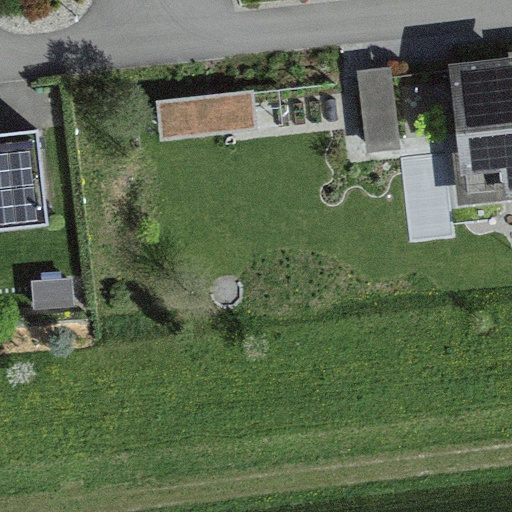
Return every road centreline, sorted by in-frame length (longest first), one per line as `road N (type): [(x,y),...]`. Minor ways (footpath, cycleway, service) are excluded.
road 1 (residential): [(511,13),(0,77)]
road 2 (track): [(511,438),(0,490)]
